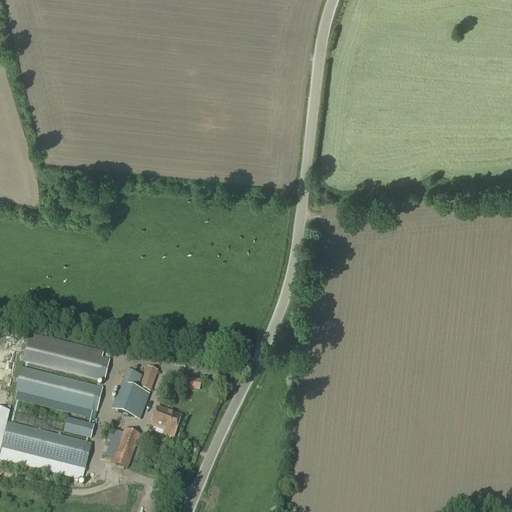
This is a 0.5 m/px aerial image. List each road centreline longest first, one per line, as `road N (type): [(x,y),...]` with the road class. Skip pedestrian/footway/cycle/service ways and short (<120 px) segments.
road 1 (unclassified): [(188,511),(290,281),(331,0)]
road 2 (unknown): [(243,385),(121,361),(102,382),(96,411),(130,420)]
